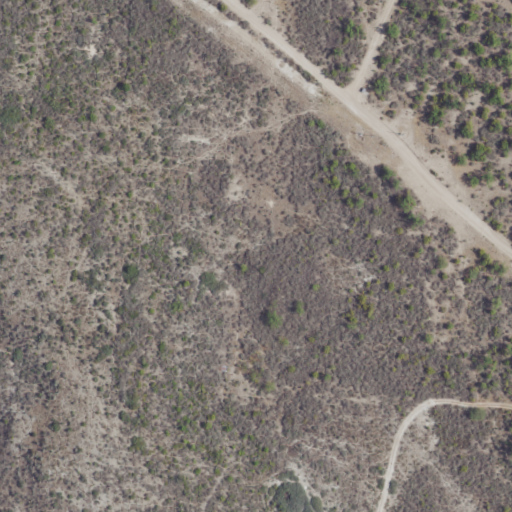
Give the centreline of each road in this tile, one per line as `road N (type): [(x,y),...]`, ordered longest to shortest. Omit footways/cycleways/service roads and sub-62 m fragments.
road 1 (residential): [(511,404),(320,394),(221,332),(174,332),(83,194),(53,166),(0,147)]
road 2 (residential): [(104,511),(122,460),(128,385),(141,359),(174,332)]
